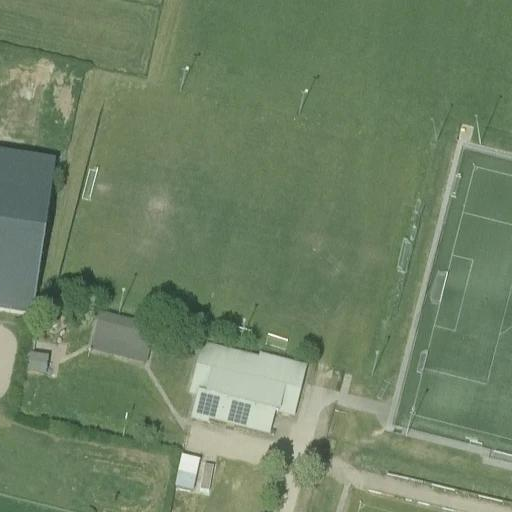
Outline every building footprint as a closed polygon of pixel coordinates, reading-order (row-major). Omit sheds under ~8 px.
[(0,313),(31,318),(54,164),(0,156),(0,313)] [(148,353),(155,327),(99,313),(92,339),(148,353)] [(258,361),(201,347),(192,385),(199,387),(191,421),(206,425),(207,421),(268,436),(273,414),(292,418),(305,369),(259,357),(258,361)] [(46,359),(24,356),(21,375),(43,378),(46,359)] [(184,457),(177,486),(210,493),(217,465),(184,457)]
